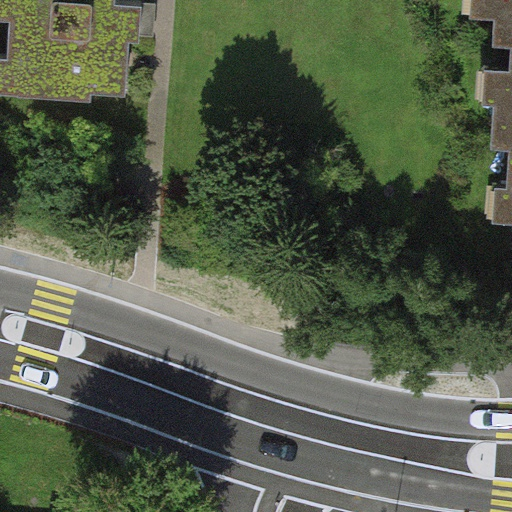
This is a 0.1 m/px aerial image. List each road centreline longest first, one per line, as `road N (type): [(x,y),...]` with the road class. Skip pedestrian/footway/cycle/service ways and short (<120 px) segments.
road 1 (primary): [(511,420),(355,400),(55,304),(0,304)]
road 2 (primary): [(246,442),(425,489),(511,501)]
road 3 (primary): [(0,351),(246,442)]
